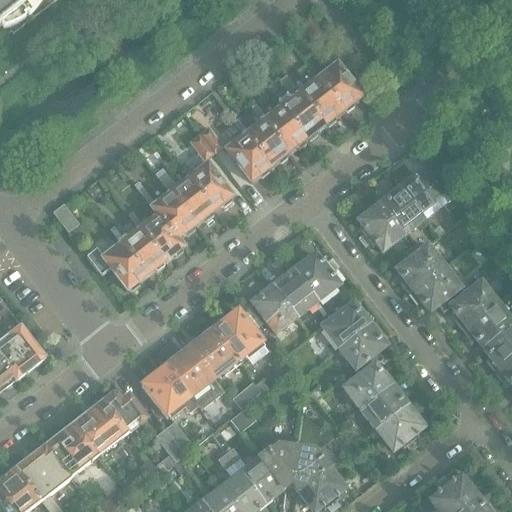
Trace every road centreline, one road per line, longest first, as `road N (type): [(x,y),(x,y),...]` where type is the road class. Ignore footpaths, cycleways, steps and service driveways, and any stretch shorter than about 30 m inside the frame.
road 1 (residential): [(8,220),(291,0)]
road 2 (residential): [(305,202),(479,424)]
road 3 (residential): [(305,202),(511,42)]
road 4 (residential): [(108,354),(305,202)]
road 5 (residential): [(108,354),(8,220)]
road 6 (residential): [(366,511),(479,424)]
road 7 (residential): [(0,437),(108,354)]
